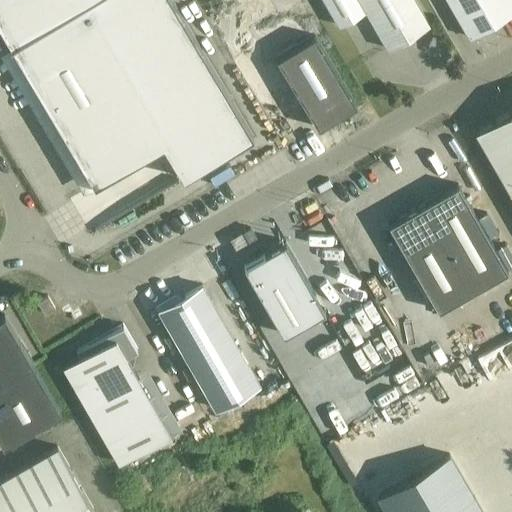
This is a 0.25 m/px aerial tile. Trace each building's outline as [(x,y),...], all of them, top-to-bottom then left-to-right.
[(171,0),(0,0),(0,36),(93,186),(161,144),(182,180),(253,137),(171,0)] [(429,25),(414,0),(323,0),(338,26),(364,11),(386,50),(429,25)] [(511,0),(447,0),(469,38),(511,12),(511,0)] [(311,127),(354,103),(313,38),(271,64),(311,127)] [(511,197),(511,109),(474,132),(511,197)] [(506,271),(456,184),(421,204),(387,224),(407,258),(437,310),(506,271)] [(324,310),(284,241),(243,265),(283,334),(324,310)] [(216,410),(259,385),(201,285),(178,298),(173,297),(156,306),(216,410)] [(47,296),(37,302),(44,314),(54,308),(47,296)] [(3,314),(0,316),(0,375),(2,380),(32,363),(3,314)] [(62,367),(118,463),(170,433),(126,356),(137,349),(122,324),(76,350),(79,357),(62,367)] [(382,348),(395,354),(401,341),(376,330),(367,351),(378,356),(382,348)] [(311,363),(321,383),(331,378),(321,358),(311,363)] [(329,372),(345,383),(353,372),(337,360),(329,372)] [(2,380),(0,381),(0,441),(2,445),(60,412),(32,363),(2,380)] [(385,422),(389,428),(478,379),(469,364),(351,429),(375,471),(381,468),(363,434),(385,422)] [(325,385),(332,402),(341,399),(334,381),(325,385)] [(345,424),(354,419),(347,403),(337,408),(345,424)] [(257,415),(217,437),(258,505),(295,487),(257,415)] [(0,511),(94,511),(57,447),(0,479),(0,511)] [(482,511),(449,456),(379,497),(387,511),(482,511)]
